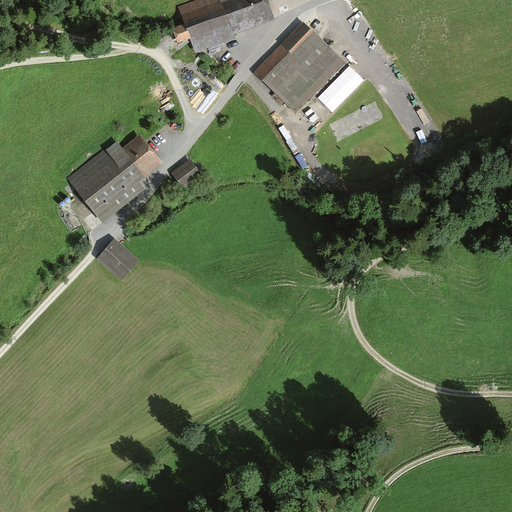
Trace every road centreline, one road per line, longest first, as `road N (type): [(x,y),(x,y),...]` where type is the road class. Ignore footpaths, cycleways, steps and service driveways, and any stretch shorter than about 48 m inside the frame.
road 1 (track): [(320,0),(278,27),(199,131),(0,354)]
road 2 (track): [(511,394),(453,392),(408,377),(365,344),(350,303),(372,261),(456,237),(511,208)]
road 3 (track): [(0,30),(158,56),(199,131)]
road 4 (track): [(388,179),(415,158),(414,137),(333,0)]
road 5 (track): [(368,511),(381,490),(417,463),(511,441)]
road 6 (track): [(0,67),(138,49)]
